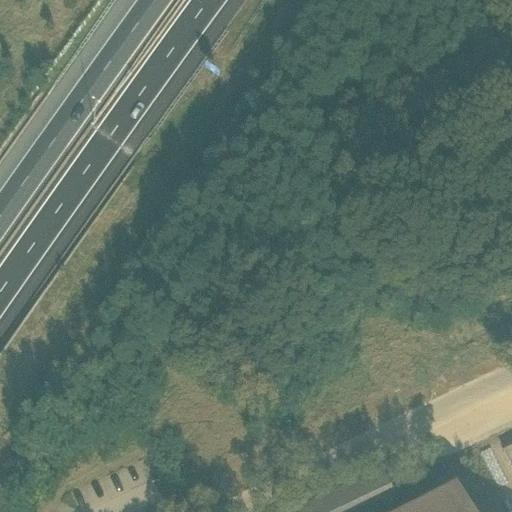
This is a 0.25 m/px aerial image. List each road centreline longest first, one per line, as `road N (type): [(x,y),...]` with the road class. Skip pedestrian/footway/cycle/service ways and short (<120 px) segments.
road 1 (motorway): [(0,291),(208,0)]
road 2 (unclassified): [(235,511),(511,378)]
road 3 (motorway): [(150,0),(0,212)]
